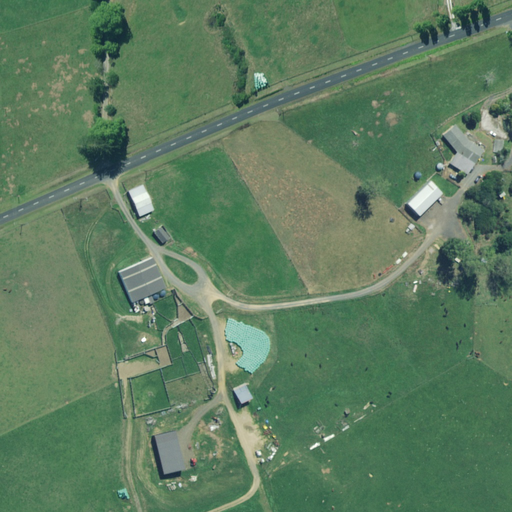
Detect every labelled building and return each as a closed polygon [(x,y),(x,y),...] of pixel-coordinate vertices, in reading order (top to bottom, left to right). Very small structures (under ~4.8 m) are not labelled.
[(456,153),(449,164),(467,175),(481,150),(466,141),(453,125),(441,136),(456,153)] [(428,181),(405,204),(417,216),(440,194),(428,181)] [(126,192),(138,217),(153,211),(141,185),(126,192)] [(499,190),(495,193),(499,198),(503,195),(499,190)] [(159,228),(152,233),(161,244),(167,239),(159,228)] [(131,302),(142,298),(145,304),(148,303),(149,305),(153,303),(149,294),(164,287),(151,258),(118,273),(131,302)] [(244,385),(233,390),(239,404),(250,399),(244,385)]
